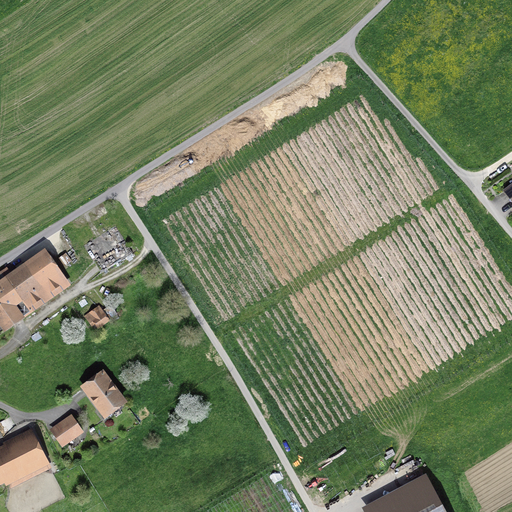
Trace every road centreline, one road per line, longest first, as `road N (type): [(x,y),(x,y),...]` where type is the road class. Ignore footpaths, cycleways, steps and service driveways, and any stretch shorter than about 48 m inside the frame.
road 1 (residential): [(0,264),(343,41)]
road 2 (track): [(115,189),(313,511)]
road 3 (residential): [(343,41),(511,233)]
